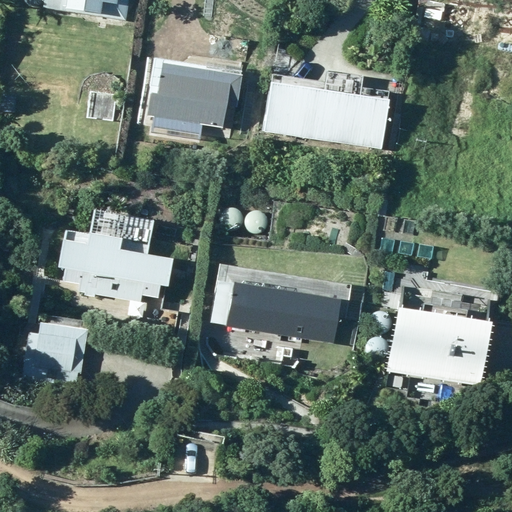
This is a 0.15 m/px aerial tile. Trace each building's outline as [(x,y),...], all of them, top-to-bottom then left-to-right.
[(123,21),(126,0),(43,0),(42,9),(123,21)] [(511,0),(431,0),(426,33),(511,46),(511,0)] [(458,45),(426,41),(425,52),(456,57),(458,45)] [(239,76),(158,64),(155,94),(148,93),(145,116),(188,122),(187,131),(196,132),(196,123),(222,127),(225,106),(234,107),(239,76)] [(261,131),(380,149),(387,101),(268,83),(261,131)] [(0,111),(15,112),(15,95),(0,94),(0,111)] [(146,293),(168,298),(174,270),(119,260),(122,247),(88,241),(86,253),(64,249),(58,277),(80,281),(77,297),(143,309),(146,293)] [(225,328),(333,344),(339,301),(216,282),(209,322),(225,325),(225,328)] [(395,308),(385,372),(479,386),(489,322),(395,308)] [(80,375),(86,329),(38,324),(37,334),(28,333),(21,383),(74,389),(76,374),(80,375)]
